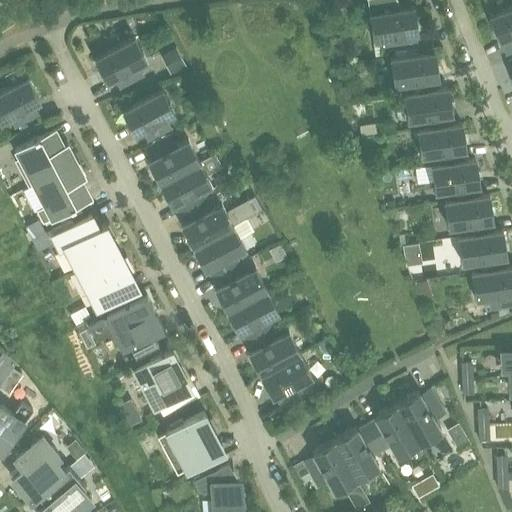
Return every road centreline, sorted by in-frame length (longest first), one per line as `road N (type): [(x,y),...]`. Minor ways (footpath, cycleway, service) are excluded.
road 1 (residential): [(48,23),(173,276),(260,425),(252,455)]
road 2 (residential): [(252,455),(436,347)]
road 3 (residential): [(458,0),(511,141)]
